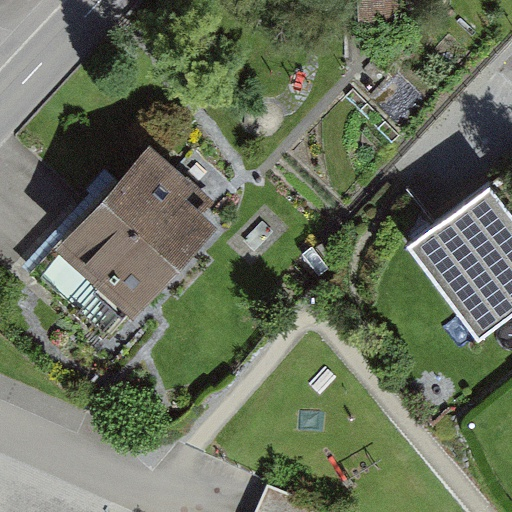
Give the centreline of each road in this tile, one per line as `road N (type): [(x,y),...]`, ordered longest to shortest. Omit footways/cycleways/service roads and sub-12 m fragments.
road 1 (residential): [(0,421),(173,492)]
road 2 (residential): [(105,0),(0,112)]
road 3 (residential): [(511,79),(423,174)]
